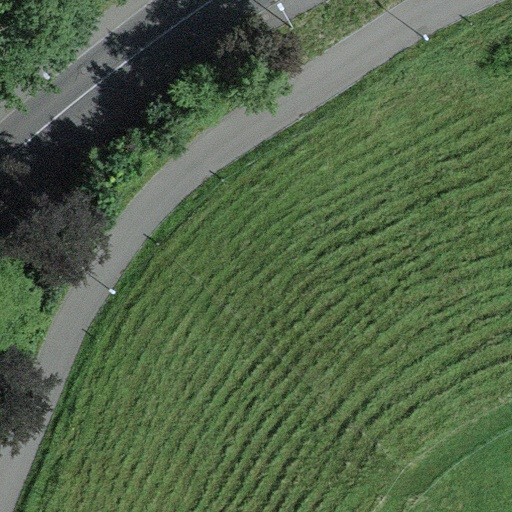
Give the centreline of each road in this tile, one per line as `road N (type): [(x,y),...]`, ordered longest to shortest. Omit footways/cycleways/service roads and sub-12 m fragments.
road 1 (residential): [(0,478),(40,370),(133,227),(241,118),(367,42),(457,0)]
road 2 (tertiary): [(199,0),(0,127)]
